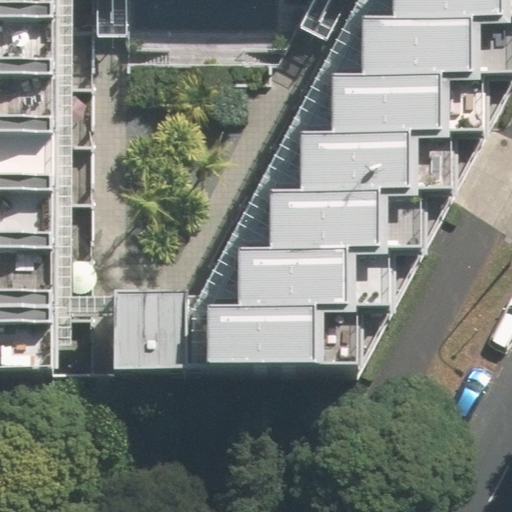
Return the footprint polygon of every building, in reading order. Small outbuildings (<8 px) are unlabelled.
[(0,0),(0,33),(67,36),(68,0),(0,0)] [(511,0),(393,0),(393,40),(508,42),(511,41),(511,0)] [(0,33),(0,90),(66,92),(67,36),(0,33)] [(362,39),(362,96),(475,98),(507,98),(508,42),(393,40),(362,39)] [(0,90),(0,147),(65,149),(66,92),(0,90)] [(329,96),(328,151),(447,153),(474,154),(475,98),(362,96),(329,96)] [(0,147),(0,204),(64,206),(65,149),(0,147)] [(301,151),(300,208),(415,210),(446,210),(447,153),(328,151),(301,151)] [(0,204),(0,261),(62,263),(64,206),(0,204)] [(269,207),(268,266),(386,268),(414,268),(415,210),(300,208),(269,207)] [(0,261),(0,318),(61,320),(62,263),(0,261)] [(239,265),(238,323),(352,325),(385,325),(386,268),(268,266),(239,265)] [(112,303),(111,374),(185,376),(187,305),(112,303)] [(0,318),(0,375),(60,377),(61,320),(0,318)] [(206,322),(205,377),(351,379),(352,325),(238,323),(206,322)]
